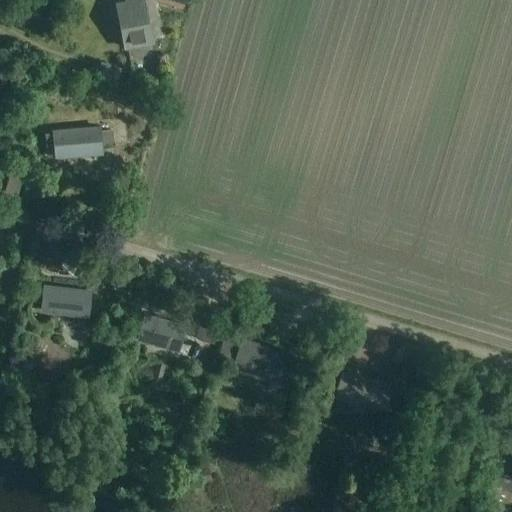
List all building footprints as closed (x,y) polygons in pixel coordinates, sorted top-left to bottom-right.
[(120,35),(123,47),(150,42),(148,29),(145,30),(142,12),(146,11),(143,0),(131,0),(132,1),(116,4),(119,17),(121,16),(125,34),(120,35)] [(54,132),(56,156),(102,152),(99,127),(54,132)] [(0,257),(0,270),(9,268),(6,256),(0,257)] [(90,291),(45,285),(42,311),(88,316),(90,291)] [(177,350),(185,325),(146,314),(139,339),(177,350)] [(47,341),(45,321),(31,323),(33,343),(47,341)] [(281,377),(288,352),(244,339),(236,367),(270,377),(271,374),(281,377)] [(386,411),(393,388),(345,373),(338,397),(386,411)] [(121,453),(139,453),(140,429),(121,429),(121,453)]
